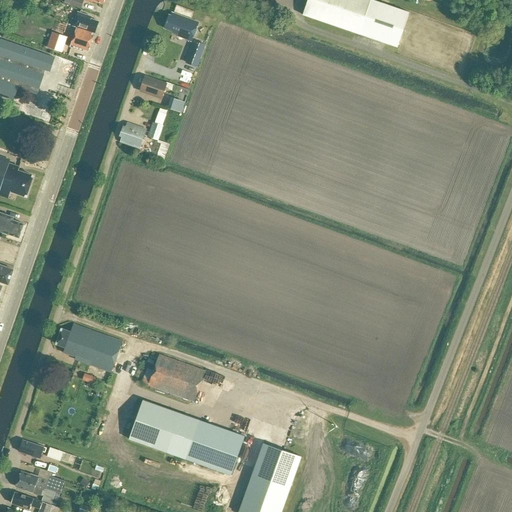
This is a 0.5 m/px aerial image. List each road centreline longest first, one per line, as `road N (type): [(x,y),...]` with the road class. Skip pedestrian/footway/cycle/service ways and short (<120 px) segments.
road 1 (residential): [(5,476),(146,47)]
road 2 (tertiary): [(0,340),(116,0)]
road 3 (unclassified): [(387,511),(511,194)]
